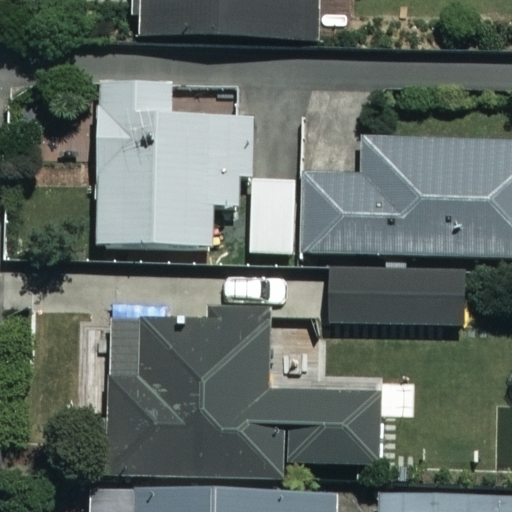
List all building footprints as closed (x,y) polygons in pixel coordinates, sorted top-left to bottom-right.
[(324,49),(323,0),(131,0),(133,52),(324,49)] [(220,259),(219,221),(246,220),(245,191),(259,191),(258,127),(174,129),(174,93),(103,94),(106,261),(220,259)] [(333,271),(468,270),(511,270),(511,123),(462,124),(462,150),(367,151),(367,189),(303,189),(303,271),(333,271)] [(468,270),(333,271),(334,326),(415,325),(415,352),(468,351),(468,270)] [(86,322),(7,322),(8,433),(86,433),(86,322)] [(271,335),(111,337),(113,493),(290,490),(289,476),(384,475),(383,404),(272,406),(271,335)]
